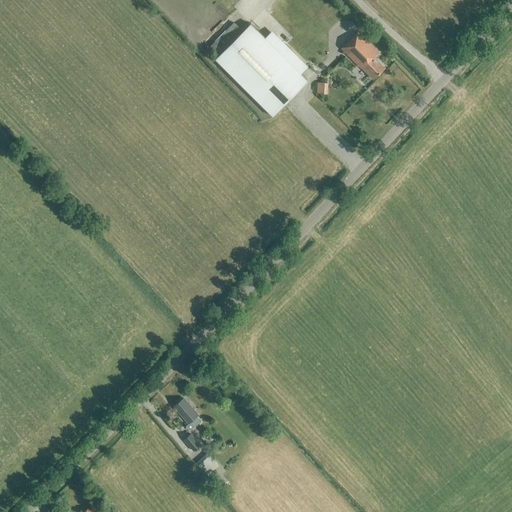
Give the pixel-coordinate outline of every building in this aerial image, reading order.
[(286,45),(279,52),(250,24),(243,32),(234,23),(209,47),(218,56),(215,60),(272,117),(308,81),(301,74),(308,67),(286,45)] [(386,68),(374,56),(378,52),(357,32),(341,48),(373,81),(386,68)] [(329,92),(330,81),(318,81),(318,92),(329,92)] [(194,428),(202,421),(197,416),(198,416),(183,399),(176,405),(182,412),(180,414),(188,424),(190,423),(194,428)] [(184,440),(194,451),(201,446),(191,434),(184,440)] [(219,466),(207,454),(196,464),(207,476),(219,466)]
